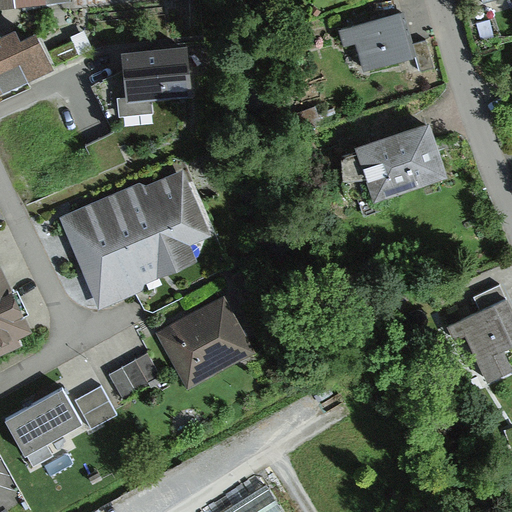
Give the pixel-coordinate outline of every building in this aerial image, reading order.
[(0,0),(0,10),(63,1),(66,7),(120,0),(0,0)] [(341,46),(354,43),(361,68),(405,56),(395,17),(337,32),(341,46)] [(0,92),(52,70),(36,34),(17,42),(13,33),(0,39),(0,92)] [(192,93),(187,47),(123,54),(128,98),(117,99),(119,116),(153,112),(152,98),(192,93)] [(443,166),(427,119),(358,142),(374,189),(443,166)] [(141,183),(62,219),(102,308),(198,264),(190,247),(215,236),(184,170),(150,186),(141,183)] [(0,261),(0,357),(22,347),(19,340),(35,333),(0,261)] [(222,294),(155,333),(189,392),(256,354),(222,294)] [(511,310),(505,296),(458,317),(483,373),(509,362),(500,342),(511,336),(511,310)] [(148,354),(108,376),(121,399),(160,377),(148,354)] [(102,387),(75,402),(91,430),(117,415),(102,387)] [(47,444),(82,424),(63,391),(7,422),(27,456),(28,455),(34,465),(53,454),(47,444)] [(281,511),(268,491),(233,511),(281,511)]
